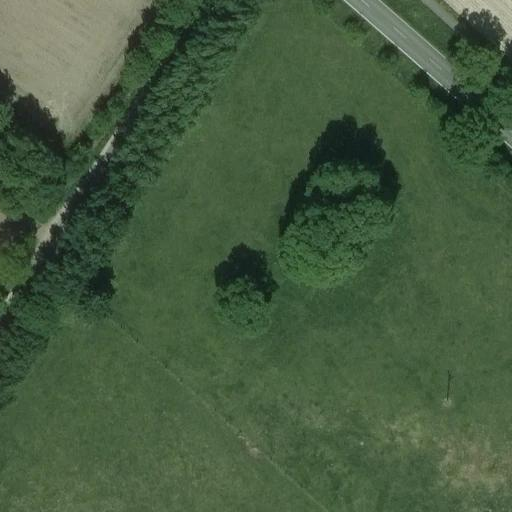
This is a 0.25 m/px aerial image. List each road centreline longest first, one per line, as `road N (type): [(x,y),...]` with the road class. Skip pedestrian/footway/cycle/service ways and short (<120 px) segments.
road 1 (unclassified): [(0,321),(210,0)]
road 2 (secondary): [(359,0),(511,133)]
